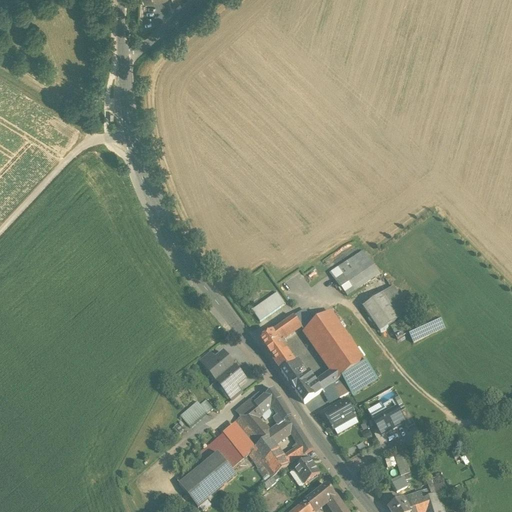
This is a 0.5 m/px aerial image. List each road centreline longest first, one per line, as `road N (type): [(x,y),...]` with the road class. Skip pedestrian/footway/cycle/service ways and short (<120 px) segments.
road 1 (tertiary): [(123,59),(126,117),(147,193),(216,301)]
road 2 (tertiary): [(376,511),(216,301)]
road 3 (track): [(345,472),(387,448),(511,409)]
road 4 (track): [(131,142),(87,144),(0,233)]
